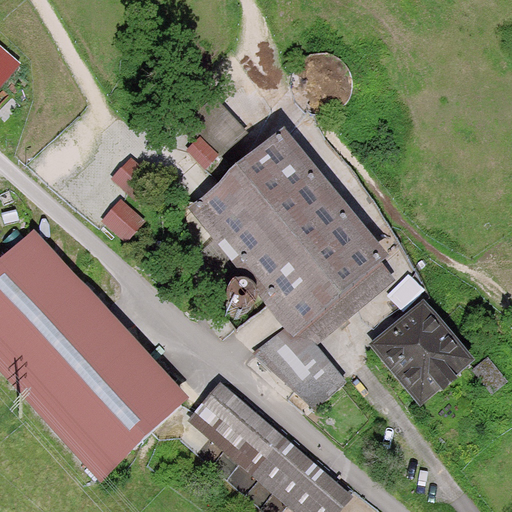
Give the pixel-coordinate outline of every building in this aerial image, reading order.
[(0,45),(0,85),(20,63),(0,45)] [(213,100),(187,123),(219,159),(245,136),(213,100)] [(256,357),(313,413),(342,384),(317,347),(396,280),(384,266),(391,260),(284,133),(191,211),(291,328),(256,357)] [(120,199),(104,226),(132,242),(148,216),(120,199)] [(185,400),(31,234),(0,262),(0,366),(102,477),(185,400)] [(425,305),(372,350),(398,381),(421,407),(474,361),(425,305)] [(489,357),(473,371),(492,395),(509,381),(489,357)] [(221,383),(187,422),(292,511),(337,511),(352,495),(221,383)]
